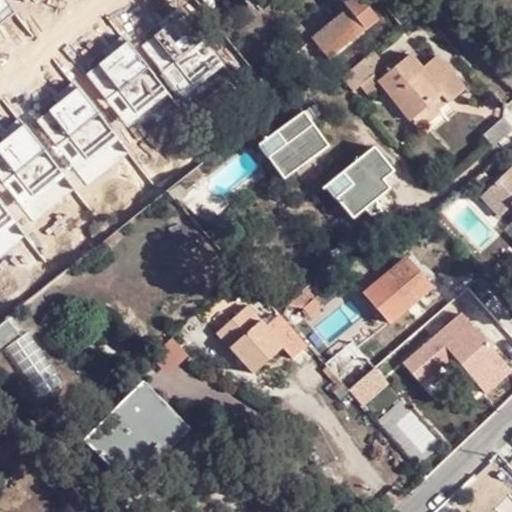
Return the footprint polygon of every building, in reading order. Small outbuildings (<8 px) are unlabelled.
[(0,0),(0,40),(23,23),(4,0),(0,0)] [(56,0),(31,0),(41,12),(56,0)] [(381,27),(359,0),(338,0),(351,16),(296,59),(314,81),(322,74),(329,69),(332,67),(381,27)] [(238,76),(193,18),(154,48),(199,106),(238,76)] [(178,103),(134,49),(98,79),(142,132),(178,103)] [(469,91),(441,57),(423,71),(413,59),(381,84),(414,125),(445,99),(450,106),(469,91)] [(314,81),(296,59),(265,82),(283,104),(314,81)] [(365,66),(345,83),(356,95),(376,79),(365,66)] [(127,149),(83,93),(48,122),(91,176),(127,149)] [(336,142),(309,109),(266,144),(293,177),(336,142)] [(488,141),(496,152),(511,138),(511,129),(508,124),(488,141)] [(34,135),(0,162),(0,171),(39,221),(78,191),(34,135)] [(363,165),(348,150),(319,179),(330,190),(305,215),(327,239),(357,210),(353,206),(368,191),(353,176),(363,165)] [(511,173),(484,202),(503,222),(511,212),(511,173)] [(0,203),(0,261),(28,239),(0,203)] [(57,234),(74,255),(91,242),(74,220),(57,234)] [(379,273),(370,262),(327,299),(320,304),(330,315),(379,273)] [(411,264),(369,302),(392,329),(434,291),(411,264)] [(307,274),(285,292),(295,304),(317,286),(307,274)] [(320,304),(327,299),(317,286),(295,304),(306,316),(310,313),(320,304)] [(320,304),(310,313),(327,333),(338,324),(330,315),(320,304)] [(249,309),(219,335),(254,376),(285,349),(297,362),(312,349),(298,333),(293,327),(283,316),(267,329),(249,309)] [(511,373),(466,319),(407,369),(424,389),(456,361),(489,398),(511,377),(511,373)] [(331,371),(341,363),(315,332),(317,330),(311,322),(298,333),(312,349),(331,371)] [(12,324),(0,334),(0,357),(24,340),(12,324)] [(391,386),(358,348),(341,363),(331,371),(364,408),(391,386)] [(147,389),(88,446),(113,471),(107,477),(110,479),(116,474),(120,478),(125,472),(141,488),(166,463),(160,456),(177,439),(154,416),(164,406),(147,389)] [(154,416),(177,439),(160,456),(166,463),(194,437),(164,406),(154,416)] [(141,488),(125,472),(120,478),(113,485),(127,501),(141,488)] [(127,501),(113,485),(107,490),(122,506),(127,501)]
